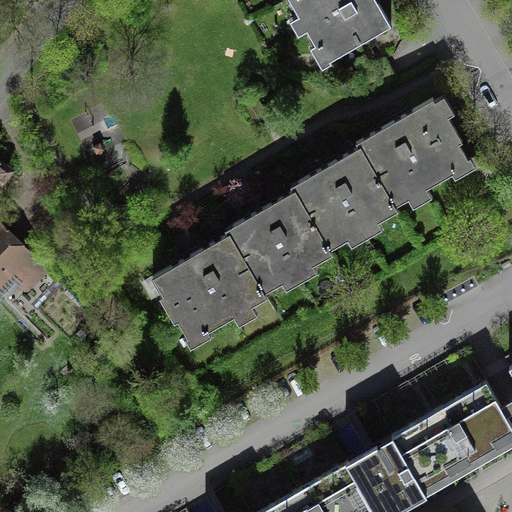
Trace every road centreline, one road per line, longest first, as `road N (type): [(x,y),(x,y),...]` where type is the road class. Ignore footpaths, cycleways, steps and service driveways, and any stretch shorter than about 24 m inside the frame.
road 1 (residential): [(511,293),(128,511)]
road 2 (residential): [(445,0),(511,115)]
